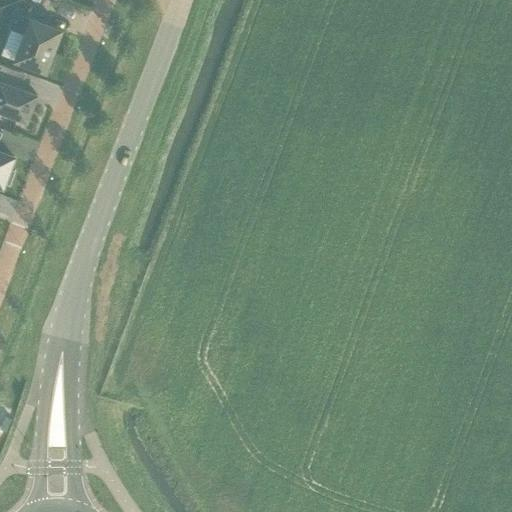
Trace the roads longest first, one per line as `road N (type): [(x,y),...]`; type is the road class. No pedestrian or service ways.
road 1 (unclassified): [(56,511),(68,317),(180,0)]
road 2 (residential): [(108,0),(0,292)]
